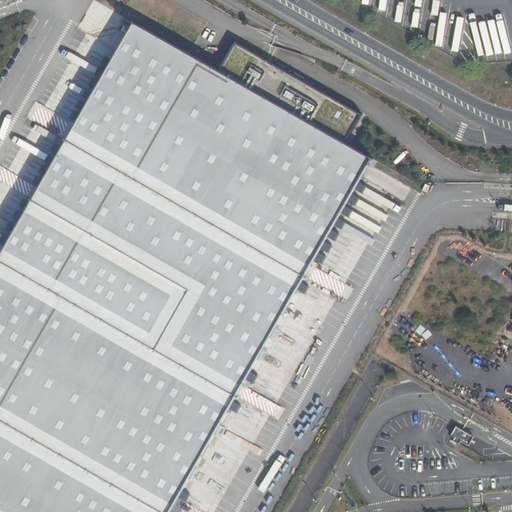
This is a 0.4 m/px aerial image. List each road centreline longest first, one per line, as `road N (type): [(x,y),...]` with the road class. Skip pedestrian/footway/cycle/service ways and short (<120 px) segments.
road 1 (unclassified): [(511,448),(418,405),(374,426),(362,450),(365,474),(397,507),(511,498)]
road 2 (unclassified): [(267,0),(438,100),(489,126),(511,127)]
road 3 (unclassified): [(511,119),(296,0)]
